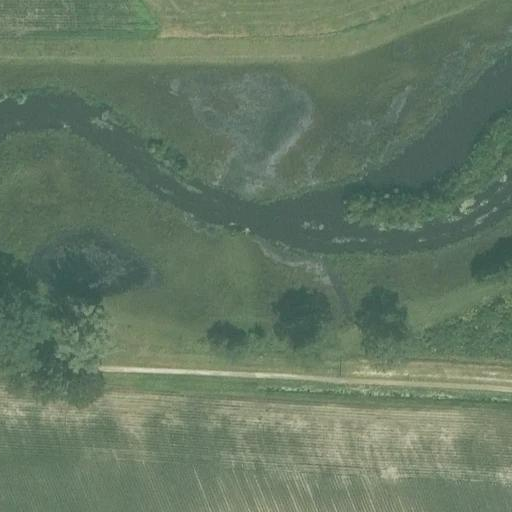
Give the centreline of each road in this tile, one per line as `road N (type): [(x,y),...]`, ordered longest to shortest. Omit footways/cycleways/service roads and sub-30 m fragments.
road 1 (track): [(511,377),(0,351)]
road 2 (track): [(0,50),(332,46),(457,0)]
road 3 (track): [(511,279),(360,340)]
